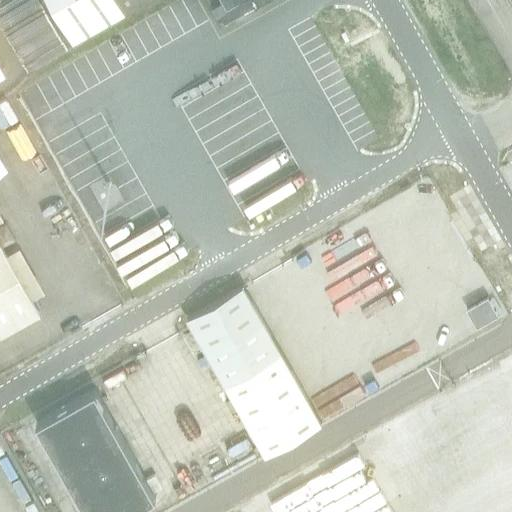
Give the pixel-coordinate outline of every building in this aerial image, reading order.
[(50,0),(73,40),(143,0),(50,0)] [(221,0),(222,1),(211,7),(216,16),(219,14),(224,23),(264,0),(221,0)] [(62,196),(44,208),(53,222),(71,211),(62,196)] [(0,332),(38,311),(0,244),(0,332)] [(266,453),(321,421),(243,284),(187,316),(266,453)] [(488,295),(466,308),(476,326),(498,314),(488,295)] [(88,511),(123,511),(155,494),(95,388),(37,420),(88,511)] [(411,417),(223,511),(511,511),(511,459),(497,431),(464,430),(468,437),(459,441),(471,449),(451,448),(452,427),(432,426),(423,440),(411,417)]
